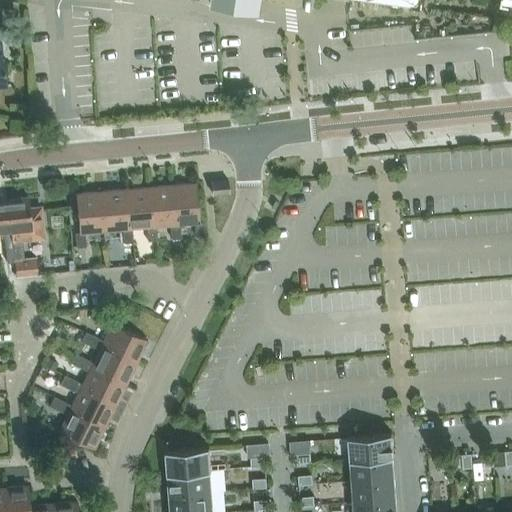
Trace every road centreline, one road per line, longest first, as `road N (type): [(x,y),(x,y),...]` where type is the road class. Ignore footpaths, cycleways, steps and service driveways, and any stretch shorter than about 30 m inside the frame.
road 1 (residential): [(120,478),(34,480),(32,460),(19,460),(14,397),(28,364),(22,286),(133,276),(201,301)]
road 2 (unclassified): [(249,136),(511,109)]
road 3 (unclassified): [(0,162),(249,136)]
road 4 (residential): [(120,478),(201,301)]
road 5 (residential): [(201,301),(248,208),(249,136)]
